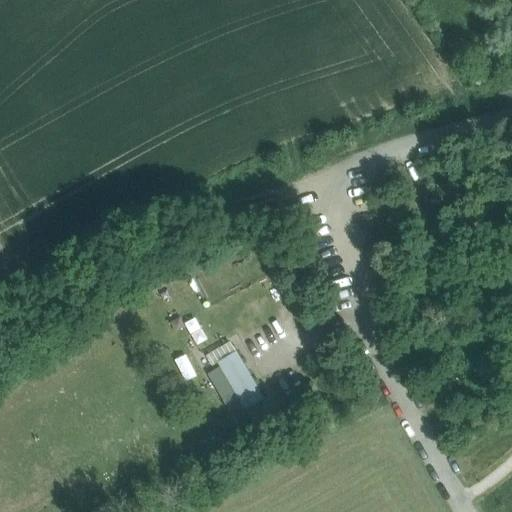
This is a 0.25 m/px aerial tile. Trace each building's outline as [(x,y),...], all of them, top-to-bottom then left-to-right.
[(230,344),(207,357),(214,368),(219,363),(236,353),(230,344)] [(263,398),(236,353),(219,363),(222,368),(209,375),(224,401),(225,401),(233,415),(263,398)] [(283,399),(263,410),(274,430),(294,418),(283,399)] [(271,432),(261,414),(252,419),(262,437),(271,432)] [(217,438),(201,446),(210,463),(252,441),(242,423),(221,435),(223,438),(218,441),(217,438)]
